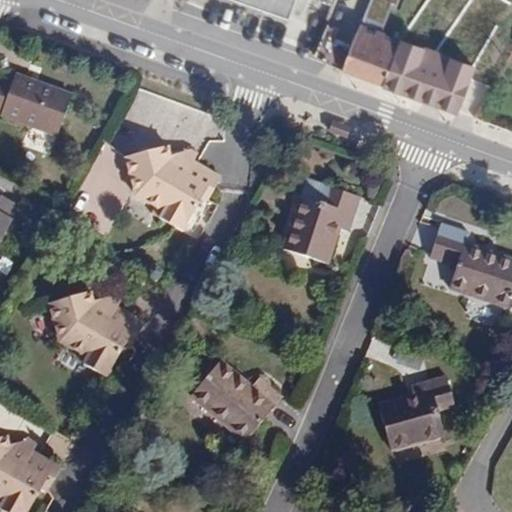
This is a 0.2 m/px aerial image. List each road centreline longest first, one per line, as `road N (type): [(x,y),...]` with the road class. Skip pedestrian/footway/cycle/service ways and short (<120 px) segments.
road 1 (tertiary): [(56,0),(511,162)]
road 2 (residential): [(511,402),(474,468),(478,511)]
